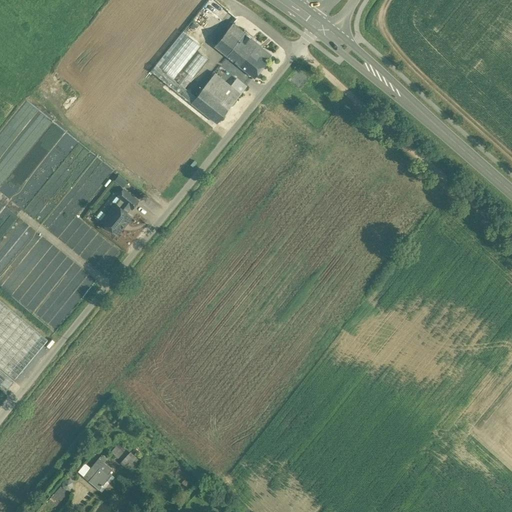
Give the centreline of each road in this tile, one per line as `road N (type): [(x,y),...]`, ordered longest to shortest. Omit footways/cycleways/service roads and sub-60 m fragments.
road 1 (unclassified): [(323,27),(248,107),(0,414)]
road 2 (track): [(298,50),(511,238)]
road 3 (secondary): [(511,191),(323,27)]
road 4 (track): [(387,0),(380,17),(389,41),(511,156)]
